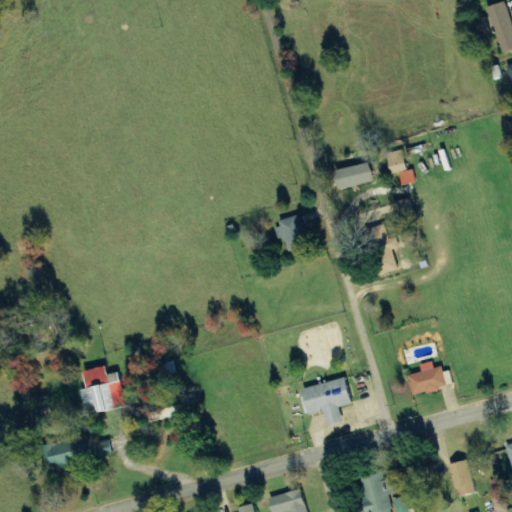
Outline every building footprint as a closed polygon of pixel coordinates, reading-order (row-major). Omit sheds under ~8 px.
[(489,8),(504,54),(511,51),(511,16),(507,2),(489,8)] [(409,171),(405,151),(388,154),(393,174),(409,171)] [(338,171),(343,190),(377,181),(373,162),(338,171)] [(403,186),(417,183),(415,171),(401,173),(403,186)] [(396,202),(397,216),(413,214),(412,200),(396,202)] [(301,216),(278,222),(282,239),(286,238),(290,252),(310,247),(301,216)] [(399,237),(390,239),(387,225),(379,227),(388,272),(400,270),(396,253),(402,252),(399,237)] [(67,364),(61,347),(36,355),(41,372),(67,364)] [(86,372),(89,389),(83,391),(88,416),(129,407),(122,373),(110,375),(108,367),(86,372)] [(449,388),(444,367),(411,376),(416,396),(449,388)] [(115,456),(111,440),(99,442),(97,435),(44,447),(49,470),(115,456)] [(478,494),(470,461),(452,465),(460,498),(478,494)] [(393,511),(390,496),(397,494),(394,479),(386,480),(385,473),(364,477),(371,511),(393,511)] [(272,497),(274,511),(309,511),(306,491),(272,497)] [(496,511),(509,511),(505,493),(493,496),(496,511)] [(410,511),(407,497),(396,500),(398,511),(410,511)]
